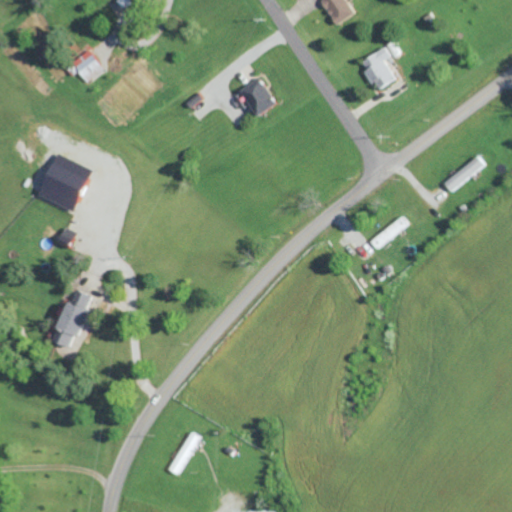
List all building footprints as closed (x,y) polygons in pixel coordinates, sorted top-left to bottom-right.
[(348,0),(323,0),(336,24),(355,14),(348,0)] [(387,45),(395,58),(403,53),(395,40),(387,45)] [(379,89),(397,78),(386,60),(392,56),(386,46),(362,61),(379,89)] [(84,80),(102,68),(91,50),(73,61),(84,80)] [(241,90),(259,116),(278,102),(260,77),(241,90)] [(91,167),(55,153),(39,196),(75,209),(91,167)] [(445,183),(453,192),(485,164),(477,155),(445,183)] [(376,248),(410,226),(404,217),(370,239),(376,248)] [(93,295),(77,290),(72,303),(67,301),(53,341),(74,349),(93,295)] [(169,469),(179,475),(202,438),(192,432),(169,469)]
